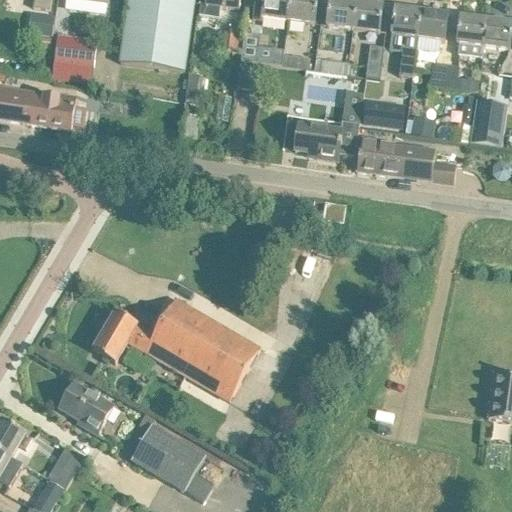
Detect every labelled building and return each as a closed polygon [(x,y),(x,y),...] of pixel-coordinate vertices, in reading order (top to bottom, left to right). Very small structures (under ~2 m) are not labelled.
[(50,12),(51,0),(35,0),(34,10),(50,12)] [(184,75),(194,0),(129,0),(120,67),(159,72),(159,74),(167,75),(167,73),(184,75)] [(239,13),(240,0),(206,0),(205,8),(200,7),(199,19),(219,22),(221,10),(239,13)] [(256,0),(254,19),(288,24),(291,0),(256,0)] [(315,27),(315,21),(318,1),(311,0),(291,0),(288,24),(315,27)] [(353,33),(356,6),(330,3),(327,30),(353,33)] [(379,37),(380,29),(383,10),(356,6),(353,33),(379,37)] [(418,41),(421,15),(395,11),(391,38),(418,41)] [(444,45),(445,38),(448,18),(421,15),(418,41),(444,45)] [(482,61),(486,23),(460,20),(456,47),(459,47),(458,58),(482,61)] [(510,54),(510,47),(511,34),(511,26),(486,23),(482,61),(484,50),(510,54)] [(240,57),(243,42),(243,37),(225,35),(222,54),(240,57)] [(92,87),(97,43),(57,38),(52,82),(92,87)] [(51,52),(51,41),(43,40),(42,51),(51,52)] [(367,69),(366,81),(379,83),(383,51),(370,49),(367,69)] [(309,74),(311,62),(284,58),(282,70),(309,74)] [(346,78),(348,66),(317,62),(315,74),(346,78)] [(238,92),(267,95),(270,69),(241,66),(238,92)] [(434,77),(432,90),(444,91),(448,68),(435,66),(434,77)] [(477,96),(479,84),(458,81),(460,70),(448,68),(444,91),(477,96)] [(60,102),(0,93),(0,123),(71,133),(74,114),(73,114),(75,99),(60,97),(60,102)] [(125,106),(147,110),(149,99),(127,95),(125,106)] [(508,109),(476,104),(470,146),(503,151),(508,109)] [(366,108),(363,127),(402,133),(404,113),(366,108)] [(446,130),(448,112),(428,109),(425,127),(446,130)] [(216,142),(218,116),(202,115),(200,141),(216,142)] [(298,135),(295,154),(317,158),(316,162),(338,165),(339,158),(355,161),(360,129),(361,123),(343,120),(342,127),(300,121),(298,135)] [(359,156),(357,176),(392,181),(454,189),(456,170),(456,169),(455,169),(447,168),(434,166),(436,156),(433,156),(393,150),(384,149),(384,146),(361,143),(359,156)] [(343,227),(346,207),(325,204),(322,224),(343,227)] [(320,236),(321,226),(311,224),(309,235),(320,236)] [(261,352),(176,303),(155,338),(115,315),(93,354),(115,367),(128,346),(230,405),(261,352)] [(511,378),(494,376),(488,422),(511,424),(511,378)] [(97,439),(114,410),(74,386),(59,412),(86,428),(85,431),(97,439)] [(26,453),(32,442),(2,424),(0,427),(0,453),(11,460),(18,449),(26,453)] [(196,476),(206,460),(152,428),(131,464),(185,496),(185,495),(196,476)] [(66,493),(74,480),(84,463),(65,452),(55,469),(48,482),(66,493)] [(0,484),(8,489),(22,466),(11,460),(0,453),(0,484)] [(196,476),(185,495),(204,506),(215,487),(196,476)] [(52,511),(54,510),(39,501),(32,511),(52,511)]
